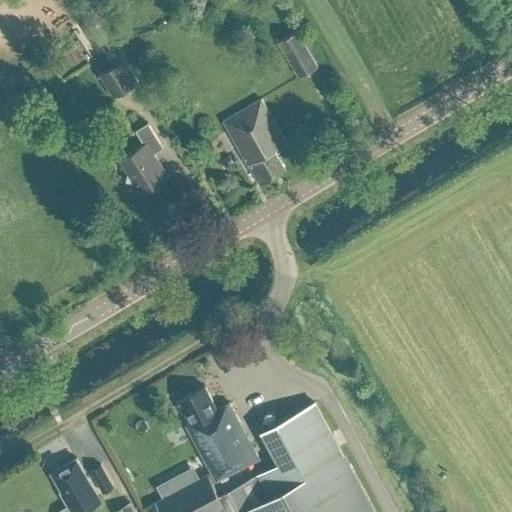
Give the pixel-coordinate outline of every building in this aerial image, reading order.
[(94,0),(82,0),(77,2),(88,31),(104,25),(94,0)] [(301,74),(319,64),(299,29),(281,39),(301,74)] [(114,95),(137,80),(122,56),(99,71),(114,95)] [(223,117),(259,182),(285,167),(274,147),(287,140),(262,96),(223,117)] [(125,179),(132,181),(139,192),(151,185),(157,186),(158,181),(169,173),(154,150),(162,144),(148,121),(136,128),(144,140),(117,157),(127,172),(125,179)] [(221,475),(260,456),(229,400),(217,407),(205,384),(178,397),(180,400),(177,402),(182,410),(184,408),(190,420),(186,422),(212,469),(155,500),(161,511),(375,511),(315,399),(262,428),(279,460),(219,491),(213,480),(217,477),(219,481),(223,478),(221,475)] [(59,511),(78,511),(87,506),(77,489),(91,481),(76,455),(50,470),(61,489),(60,490),(68,505),(60,510),(59,511)] [(113,485),(100,463),(90,469),(103,491),(113,485)] [(137,511),(131,499),(114,508),(116,511),(137,511)]
